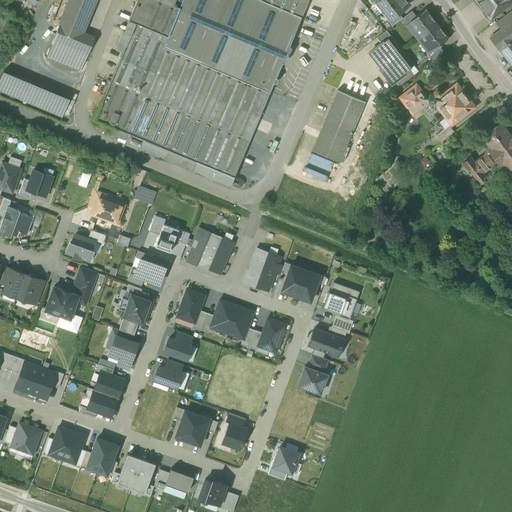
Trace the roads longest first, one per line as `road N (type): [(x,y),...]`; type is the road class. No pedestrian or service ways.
road 1 (residential): [(228,288),(302,316),(245,477),(119,432)]
road 2 (residential): [(119,432),(178,271),(228,288)]
road 3 (residential): [(251,196),(269,183),(346,0)]
road 4 (residential): [(85,132),(251,196)]
road 5 (residential): [(85,132),(81,100),(117,0)]
road 6 (residential): [(0,248),(48,265),(66,215),(44,207)]
road 7 (residential): [(119,432),(0,398)]
